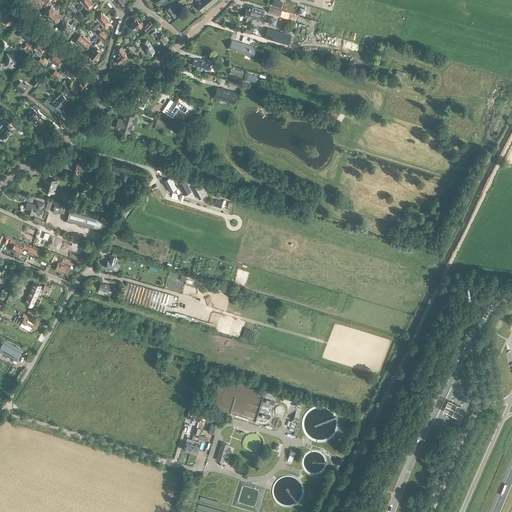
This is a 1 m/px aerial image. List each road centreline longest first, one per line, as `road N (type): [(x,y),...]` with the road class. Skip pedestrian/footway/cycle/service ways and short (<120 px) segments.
road 1 (track): [(328,511),(511,138)]
road 2 (track): [(376,357),(87,267)]
road 3 (residential): [(9,404),(72,289),(0,254)]
road 4 (residential): [(234,223),(165,196),(151,169),(55,141)]
road 5 (track): [(72,289),(156,178)]
road 6 (track): [(237,264),(114,229)]
